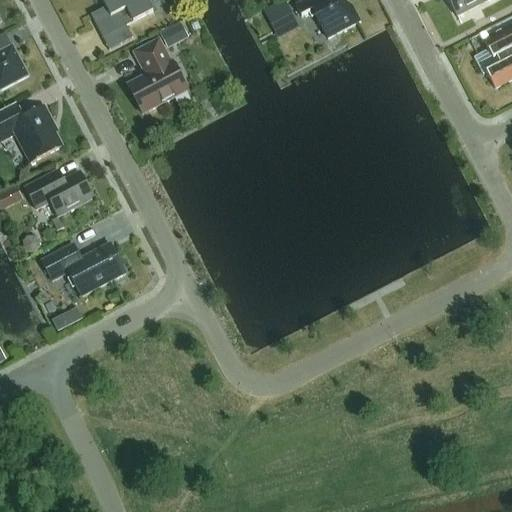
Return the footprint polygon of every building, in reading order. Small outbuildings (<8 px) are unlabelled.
[(99,0),(105,10),(90,18),(109,54),(132,41),(126,29),(153,15),(144,0),(99,0)] [(351,7),(341,4),(334,7),(330,0),(312,0),(295,9),(301,20),(313,14),(328,42),(360,25),(351,7)] [(446,0),(457,20),(488,4),(485,0),(446,0)] [(187,41),(181,28),(162,38),(166,47),(174,43),(176,46),(187,41)] [(486,76),(495,92),(511,83),(511,31),(485,46),(488,53),(474,60),(483,77),(486,76)] [(9,51),(2,38),(0,39),(0,94),(28,79),(12,49),(9,51)] [(127,89),(142,118),(187,94),(172,66),(171,67),(159,44),(134,56),(146,80),(127,89)] [(52,124),(44,109),(23,120),(16,107),(0,115),(0,144),(1,146),(15,138),(30,167),(63,150),(50,126),(52,124)] [(93,201),(80,177),(57,189),(51,178),(25,192),(36,213),(50,206),(57,220),(93,201)] [(0,213),(22,202),(16,192),(0,200),(0,213)] [(125,277),(110,247),(81,262),(73,248),(41,264),(52,285),(69,276),(81,300),(125,277)] [(77,310),(52,324),(58,335),(83,322),(77,310)]
